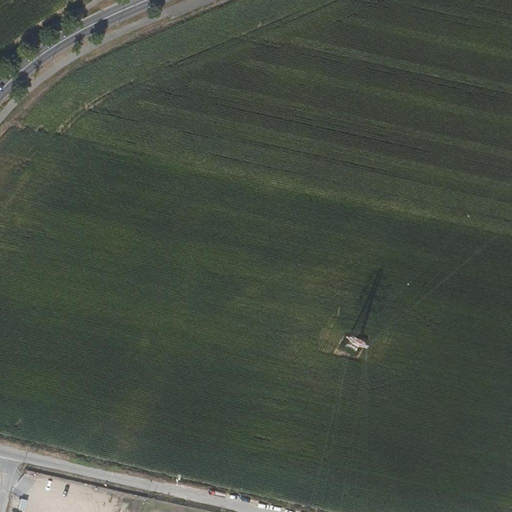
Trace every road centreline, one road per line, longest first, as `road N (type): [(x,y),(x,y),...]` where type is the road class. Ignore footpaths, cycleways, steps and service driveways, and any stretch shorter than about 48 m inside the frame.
road 1 (unclassified): [(263,511),(9,455)]
road 2 (secondary): [(148,0),(71,36),(0,92)]
